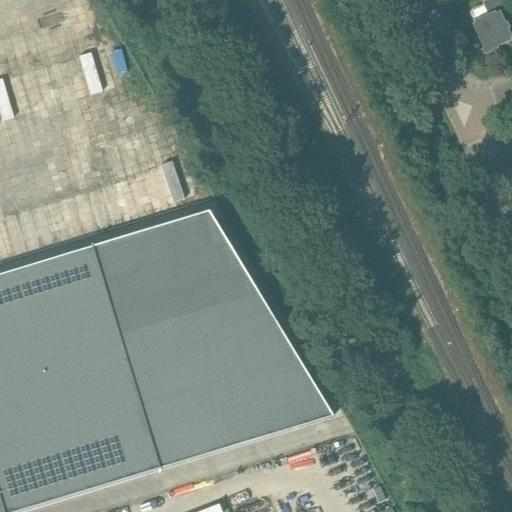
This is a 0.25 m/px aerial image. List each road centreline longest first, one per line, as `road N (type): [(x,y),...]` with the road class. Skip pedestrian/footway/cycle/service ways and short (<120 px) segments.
road 1 (unknown): [(156,511),(244,488),(288,492),(312,511)]
road 2 (residential): [(511,219),(458,105)]
